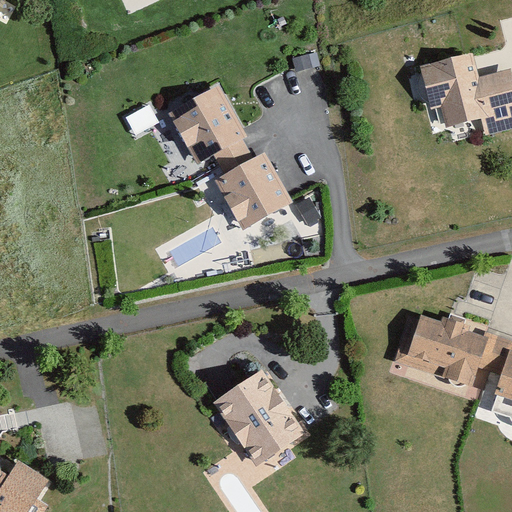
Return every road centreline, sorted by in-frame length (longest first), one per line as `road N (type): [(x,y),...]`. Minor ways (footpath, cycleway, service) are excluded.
road 1 (residential): [(511,241),(0,357)]
road 2 (unknown): [(344,279),(335,187),(299,114)]
